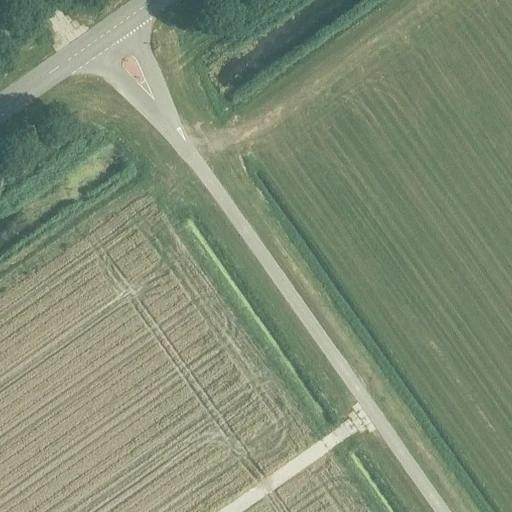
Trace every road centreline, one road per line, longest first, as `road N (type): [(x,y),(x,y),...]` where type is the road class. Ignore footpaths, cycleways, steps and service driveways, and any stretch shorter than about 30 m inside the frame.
road 1 (unclassified): [(440,511),(103,36)]
road 2 (unclassified): [(0,109),(103,36)]
